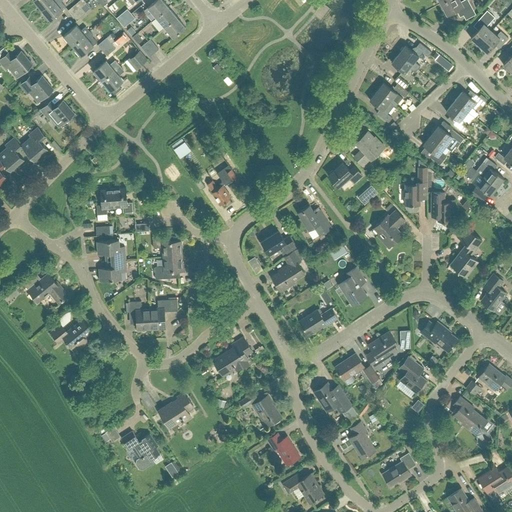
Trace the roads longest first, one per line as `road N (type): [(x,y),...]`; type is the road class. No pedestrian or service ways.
road 1 (residential): [(233,238),(313,161),(386,9)]
road 2 (residential): [(386,511),(436,474),(430,402),(484,330)]
road 3 (residential): [(371,511),(309,437),(293,395),(290,352)]
road 4 (residential): [(290,352),(313,353),(405,296),(426,293)]
road 5 (unclassified): [(103,122),(217,25)]
road 6 (residential): [(146,361),(105,322),(77,266),(54,246)]
road 7 (residential): [(259,302),(173,362),(146,361)]
road 8 (residential): [(103,122),(18,22)]
road 9 (unclassified): [(12,216),(103,122)]
